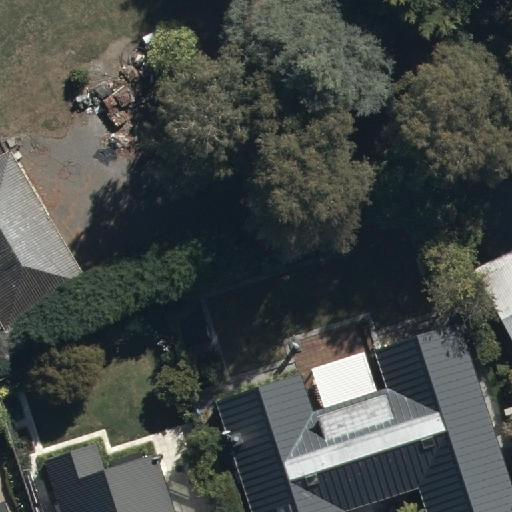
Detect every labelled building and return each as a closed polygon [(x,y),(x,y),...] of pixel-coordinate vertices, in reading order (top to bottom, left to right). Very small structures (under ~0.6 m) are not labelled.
[(7,148),(0,152),(0,360),(99,300),(7,148)] [(511,246),(474,268),(511,337),(511,246)] [(376,511),(373,501),(417,487),(424,511),(511,511),(511,489),(458,317),(373,344),(386,386),(310,409),(298,371),(215,397),(251,511),(376,511)] [(96,444),(45,460),(61,511),(195,511),(180,463),(161,469),(154,446),(102,462),(96,444)] [(10,511),(6,497),(0,499),(0,511),(10,511)]
